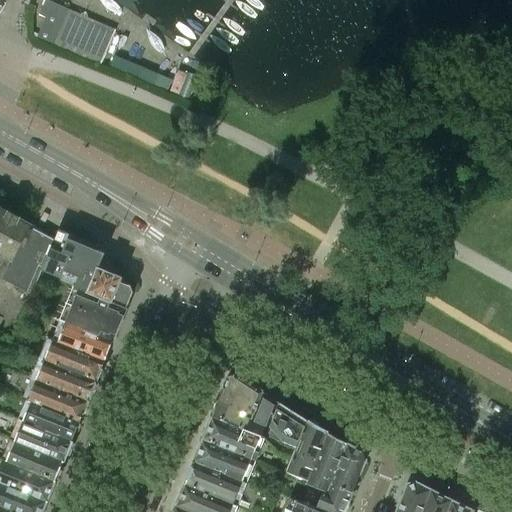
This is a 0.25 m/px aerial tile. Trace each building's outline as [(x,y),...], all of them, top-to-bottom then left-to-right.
[(100,64),(116,30),(47,0),(45,0),(43,5),(50,8),(36,38),(100,64)] [(54,237),(0,209),(0,261),(7,265),(1,277),(31,293),(41,269),(54,237)] [(98,266),(104,251),(96,248),(98,244),(95,243),(95,241),(93,238),(85,235),(87,230),(72,225),(70,231),(58,226),(54,237),(41,269),(61,277),(64,270),(79,276),(75,287),(87,292),(98,266)] [(134,292),(131,285),(130,284),(119,280),(120,277),(119,275),(98,266),(87,292),(127,308),(134,292)] [(127,308),(87,292),(75,287),(73,286),(59,320),(113,342),(127,308)] [(113,342),(59,320),(51,340),(105,362),(113,342)] [(105,362),(51,340),(43,359),(97,381),(105,362)] [(97,381),(43,359),(35,380),(89,401),(97,381)] [(252,419),(263,392),(236,374),(228,376),(218,400),(246,411),(245,415),(252,419)] [(89,401),(35,380),(27,401),(31,403),(80,422),(89,401)] [(270,424),(279,402),(263,392),(252,419),(263,423),(259,434),(261,435),(265,437),(270,424)] [(245,415),(246,411),(218,400),(212,416),(247,430),(252,419),(245,415)] [(297,445),(308,420),(292,411),(279,402),(270,424),(271,430),(277,436),(282,437),(285,440),(297,445)] [(72,443),(80,422),(31,403),(26,414),(22,413),(19,421),(23,423),(72,443)] [(251,458),(261,435),(259,434),(247,430),(212,416),(203,438),(251,458)] [(308,477),(327,431),(308,420),(297,445),(294,452),(288,469),(308,477)] [(72,443),(23,423),(18,435),(14,433),(11,441),(64,462),(72,443)] [(328,489),(347,442),(327,431),(308,477),(307,480),(326,488),(328,489)] [(242,481),(251,458),(203,438),(194,461),(242,481)] [(64,462),(11,441),(8,448),(12,450),(7,463),(55,482),(64,462)] [(333,511),(344,511),(366,459),(363,452),(347,442),(328,489),(326,488),(319,506),(333,511)] [(55,482),(7,463),(3,461),(0,467),(0,483),(47,502),(55,482)] [(233,503),(242,481),(194,461),(185,483),(233,503)] [(421,511),(431,489),(415,481),(408,484),(396,511),(421,511)] [(43,511),(47,502),(0,483),(0,505),(16,511),(43,511)] [(195,511),(229,511),(233,503),(185,483),(176,504),(195,511)] [(445,511),(451,499),(431,489),(421,511),(445,511)] [(333,511),(319,506),(294,496),(287,511),(333,511)] [(471,511),(472,510),(451,499),(445,511),(471,511)]
